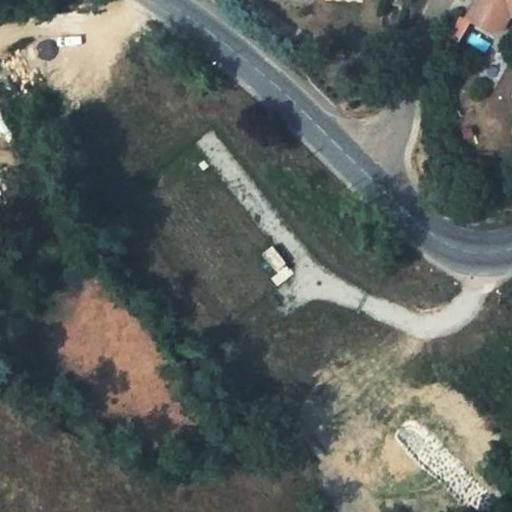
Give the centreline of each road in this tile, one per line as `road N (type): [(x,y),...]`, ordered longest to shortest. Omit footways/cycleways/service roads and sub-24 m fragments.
road 1 (tertiary): [(369,179),(289,96),(160,0)]
road 2 (residential): [(444,0),(369,179)]
road 3 (tertiary): [(511,248),(468,252),(429,233),(369,179)]
